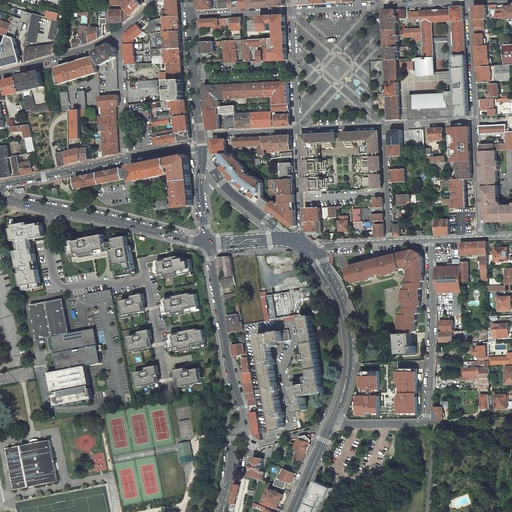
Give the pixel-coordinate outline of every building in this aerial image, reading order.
[(133,16),(143,5),(144,4),(140,1),(139,1),(137,0),(130,0),(125,6),(127,9),(133,16)] [(180,17),(178,0),(167,0),(168,11),(162,11),(163,18),(180,17)] [(215,0),(212,0),(198,1),(199,10),(229,9),(228,0),(215,0)] [(240,0),(241,2),(238,2),(238,4),(237,4),(237,8),(249,8),(248,0),(240,0)] [(487,19),(486,4),(474,5),(475,19),(485,19),(487,19)] [(423,57),(432,57),(435,57),(434,42),(449,41),(450,56),(454,56),(466,55),(464,20),(465,20),(464,6),(452,6),(452,9),(421,11),(421,12),(421,22),(423,45),(422,45),(423,55),(423,57)] [(133,16),(127,9),(125,10),(124,23),(125,23),(133,16)] [(399,23),(399,19),(405,18),(405,9),(383,10),(384,30),(397,30),(397,23),(399,23)] [(112,23),(124,23),(125,10),(112,11),(112,23)] [(60,14),(49,11),(49,12),(47,18),(55,21),(55,20),(58,21),(60,14)] [(421,12),(410,13),(411,22),(421,22),(421,12)] [(38,31),(40,16),(34,14),(31,30),(38,31)] [(275,23),(276,39),(286,38),(285,16),(269,16),(269,18),(265,19),(265,17),(259,17),(259,23),(266,23),(266,31),(270,31),(269,23),(275,23)] [(180,17),(163,18),(151,22),(151,34),(157,34),(157,33),(180,31),(180,17)] [(231,29),(241,29),(243,29),(242,18),(226,19),(227,25),(227,27),(231,26),(231,29)] [(226,19),(199,20),(200,32),(205,31),(205,29),(209,29),(209,27),(214,27),(214,34),(223,33),(222,26),(227,25),(226,19)] [(475,19),(475,34),(483,33),(483,27),(485,27),(485,19),(475,19)] [(13,25),(0,20),(0,32),(9,36),(13,25)] [(55,40),(60,22),(58,21),(55,20),(55,21),(51,39),(55,40)] [(144,40),(145,58),(138,58),(138,65),(142,65),(153,64),(152,58),(153,58),(153,56),(152,50),(151,34),(151,22),(150,22),(143,30),(144,40)] [(126,43),(144,40),(143,30),(139,24),(125,36),(126,43)] [(81,27),(81,33),(82,33),(82,40),(75,40),(75,48),(88,44),(89,27),(81,27)] [(100,38),(100,28),(90,28),(90,43),(100,38)] [(398,41),(399,41),(399,35),(397,35),(397,30),(384,30),(385,48),(398,47),(398,41)] [(19,51),(22,32),(15,31),(11,50),(19,51)] [(152,50),(181,48),(180,31),(157,33),(157,34),(151,34),(152,50)] [(36,43),(37,33),(31,32),(29,42),(36,43)] [(485,45),(484,33),(483,33),(475,34),(476,46),(485,45)] [(272,47),(272,57),(277,56),(278,60),(287,60),(287,49),(284,49),(284,44),(286,44),(286,38),(276,39),(271,39),(271,44),(272,47)] [(244,62),(251,62),(250,47),(250,40),(242,41),(243,48),(244,62)] [(201,54),(214,53),(214,54),(215,54),(215,51),(214,51),(213,42),(201,42),(201,54)] [(112,90),(119,90),(118,73),(117,49),(111,44),(94,53),(101,66),(100,73),(106,71),(106,66),(108,65),(107,63),(110,61),(111,66),(112,90)] [(57,45),(28,49),(26,62),(54,54),(57,45)] [(489,65),(488,45),(485,45),(476,46),(477,66),(489,65)] [(399,59),(398,52),(401,51),(400,47),(398,47),(385,48),(386,60),(398,59),(399,59)] [(169,64),(182,63),(181,48),(152,50),(153,56),(162,56),(162,57),(167,57),(167,58),(166,58),(166,59),(167,59),(167,61),(162,61),(162,64),(169,64)] [(16,65),(19,51),(11,50),(8,67),(16,65)] [(469,116),(466,55),(454,56),(450,56),(453,96),(448,95),(438,96),(438,104),(421,105),(421,102),(416,103),(416,106),(413,106),(413,116),(422,116),(422,118),(469,116)] [(160,64),(162,64),(162,61),(167,61),(167,59),(166,59),(166,58),(167,58),(167,57),(162,57),(162,56),(153,56),(153,58),(152,58),(153,64),(160,64)] [(60,85),(100,72),(95,57),(58,69),(60,85)] [(433,72),(421,73),(420,58),(417,58),(418,75),(436,75),(435,57),(432,57),(433,72)] [(420,58),(421,73),(433,72),(432,57),(423,57),(420,58)] [(390,120),(401,119),(400,96),(399,83),(398,59),(386,60),(386,61),(388,83),(387,83),(388,96),(390,120)] [(168,80),(183,80),(183,79),(182,63),(169,64),(169,71),(169,73),(164,73),(164,77),(160,78),(161,81),(168,80)] [(505,64),(489,65),(477,66),(477,69),(480,69),(481,82),(511,81),(511,64),(505,65),(505,64)] [(41,72),(19,77),(23,92),(45,87),(41,72)] [(19,77),(4,81),(7,96),(23,92),(19,77)] [(184,101),(183,80),(168,80),(169,102),(174,101),(184,101)] [(289,82),(268,83),(268,98),(277,97),(277,99),(275,99),(275,105),(290,104),(289,82)] [(248,98),(268,98),(268,83),(257,84),(247,84),(248,98)] [(248,98),(247,84),(227,85),(228,99),(248,98)] [(500,96),(499,84),(490,84),(490,91),(489,91),(489,96),(500,96)] [(227,85),(204,86),(206,108),(221,108),(221,107),(221,101),(218,101),(218,100),(228,99),(227,85)] [(78,91),(80,109),(81,109),(86,109),(87,109),(86,90),(78,91)] [(61,93),(64,111),(68,110),(71,110),(68,92),(61,93)] [(421,105),(438,104),(438,96),(438,94),(410,96),(411,119),(422,118),(422,116),(413,116),(413,106),(416,106),(416,103),(421,102),(421,105)] [(119,96),(100,97),(101,108),(102,108),(117,106),(119,106),(119,96)] [(32,97),(24,99),(28,113),(50,112),(48,105),(47,105),(35,107),(35,103),(34,103),(32,97)] [(482,110),(489,109),(490,115),(497,115),(497,109),(495,109),(494,99),(482,99),(482,110)] [(176,118),(188,116),(186,101),(184,101),(174,101),(169,102),(158,103),(158,108),(164,107),(164,109),(174,108),(175,111),(170,112),(170,113),(163,114),(162,113),(158,113),(158,120),(170,118),(176,118)] [(101,136),(101,138),(98,138),(98,140),(99,140),(104,140),(104,144),(104,145),(104,148),(101,148),(101,154),(104,154),(105,154),(105,157),(119,154),(117,106),(102,108),(102,117),(99,117),(100,124),(103,124),(103,130),(101,130),(101,132),(103,132),(104,136),(101,136)] [(210,126),(210,130),(221,129),(220,114),(236,114),(237,113),(236,106),(221,107),(221,108),(206,108),(208,117),(210,126)] [(271,112),(236,114),(236,116),(237,128),(273,126),(273,113),(273,112),(271,112)] [(291,115),(279,115),(278,114),(277,114),(277,113),(273,113),(273,126),(291,125),(291,115)] [(511,115),(509,116),(509,124),(510,129),(507,129),(507,125),(480,126),(481,134),(508,133),(508,132),(511,131),(511,115)] [(176,125),(189,124),(188,116),(176,118),(176,123),(175,123),(175,124),(176,124),(176,125)] [(157,126),(170,124),(170,118),(158,120),(152,121),(153,129),(157,128),(157,126)] [(223,119),(223,127),(233,127),(233,119),(223,119)] [(153,138),(175,134),(178,133),(190,131),(189,124),(176,125),(177,129),(157,133),(157,128),(153,129),(153,138)] [(13,132),(25,130),(26,139),(33,137),(30,125),(16,126),(15,126),(12,127),(13,132)] [(458,127),(458,141),(467,141),(471,141),(470,126),(458,127)] [(432,140),(445,139),(444,127),(430,128),(430,141),(432,141),(432,140)] [(405,145),(404,145),(403,130),(393,130),(390,133),(391,157),(404,156),(404,146),(405,146),(405,145)] [(190,131),(178,133),(180,142),(191,140),(190,131)] [(382,171),(381,157),(377,157),(377,154),(381,153),(380,132),(347,133),(348,141),(349,149),(356,148),(356,143),(362,143),(363,154),(366,154),(366,157),(363,158),(364,162),(359,162),(359,169),(364,169),(364,172),(366,172),(367,175),(364,175),(364,179),(360,180),(360,187),(365,187),(365,189),(383,189),(382,175),(378,175),(378,171),(382,171)] [(334,142),(348,141),(347,133),(334,134),(334,142)] [(175,134),(153,138),(154,147),(176,143),(175,134)] [(318,160),(318,156),(320,156),(320,145),(326,145),(326,150),(335,149),(334,142),(334,134),(301,135),(303,157),(307,157),(307,160),(303,160),(304,174),(306,174),(306,170),(324,169),(323,164),(321,164),(321,160),(318,160)] [(265,150),(274,149),(275,152),(276,152),(276,151),(293,150),(292,135),(263,137),(264,144),(265,146),(265,150)] [(25,139),(28,154),(36,153),(33,137),(26,139),(25,139)] [(235,138),(235,146),(264,144),(263,137),(235,138)] [(229,148),(227,148),(227,139),(212,139),(214,155),(215,155),(234,154),(236,153),(236,150),(229,150),(229,148)] [(0,147),(0,159),(8,158),(9,158),(8,151),(7,147),(7,146),(0,147)] [(265,146),(258,147),(260,156),(263,155),(265,165),(268,165),(265,150),(265,146)] [(83,162),(83,149),(77,150),(76,149),(74,149),(74,151),(70,151),(70,164),(83,162)] [(499,181),(499,169),(501,169),(501,160),(498,160),(498,150),(481,150),(483,182),(485,182),(487,182),(496,182),(497,182),(497,181),(498,181),(499,181)] [(57,154),(60,167),(70,164),(70,151),(57,154)] [(234,154),(215,155),(217,159),(223,169),(234,182),(236,180),(239,183),(240,184),(246,189),(244,191),(289,225),(290,224),(293,226),(297,226),(295,195),(281,195),(281,203),(279,205),(274,201),(272,204),(265,198),(264,183),(255,177),(254,178),(248,173),(246,171),(247,170),(234,154)] [(193,205),(188,158),(184,155),(130,166),(133,181),(169,174),(170,173),(170,172),(171,171),(170,168),(175,167),(178,206),(193,205)] [(20,165),(19,159),(18,156),(12,157),(16,176),(22,175),(20,165)] [(0,179),(11,177),(8,158),(0,159),(0,179)] [(458,162),(459,172),(458,172),(458,174),(459,174),(459,179),(465,179),(473,179),(472,161),(465,162),(458,162)] [(31,162),(20,165),(22,175),(33,172),(31,162)] [(281,176),(281,180),(294,179),(294,174),(291,175),(290,167),(293,166),(293,162),(282,163),(282,166),(281,166),(281,171),(283,171),(283,175),(281,176)] [(450,177),(455,177),(454,162),(446,162),(432,163),(433,181),(451,180),(450,177)] [(322,177),(319,178),(319,174),(322,174),(321,171),(326,171),(325,164),(323,164),(324,169),(306,170),(306,174),(304,174),(304,175),(308,175),(308,178),(304,178),(305,192),(322,191),(322,189),(327,188),(326,181),(322,181),(322,177)] [(392,165),(393,182),(406,181),(406,178),(408,178),(408,176),(406,176),(406,174),(407,174),(407,173),(406,173),(405,164),(392,165)] [(77,189),(124,179),(122,168),(75,177),(77,189)] [(281,180),(269,180),(270,196),(281,195),(295,195),(294,179),(281,180)] [(466,194),(465,179),(459,179),(455,180),(454,180),(454,185),(452,185),(452,189),(454,189),(455,194),(466,194)] [(483,185),(484,197),(500,196),(499,184),(498,184),(496,184),(496,182),(487,182),(487,185),(485,185),(483,185)] [(467,208),(466,194),(455,194),(455,199),(453,199),(453,203),(455,203),(456,208),(467,208)] [(411,203),(411,195),(400,195),(400,205),(401,205),(411,205),(411,203)] [(492,221),(511,220),(511,204),(505,204),(500,200),(500,196),(484,197),(485,215),(492,221)] [(373,197),(373,208),(385,208),(385,197),(373,197)] [(153,209),(164,208),(163,200),(152,201),(153,209)] [(164,208),(174,207),(174,203),(168,203),(168,200),(163,200),(164,208)] [(321,221),(320,208),(306,208),(306,221),(321,221)] [(349,231),(348,217),(340,217),(340,221),(339,221),(339,231),(342,231),(349,231)] [(450,219),(436,220),(437,235),(451,234),(450,219)] [(395,220),(396,236),(402,236),(402,234),(401,233),(403,233),(403,229),(403,223),(401,224),(401,220),(395,220)] [(32,221),(13,225),(15,240),(18,240),(20,249),(18,250),(25,290),(44,286),(40,269),(39,269),(37,262),(39,261),(37,248),(34,248),(32,239),(48,235),(45,222),(32,225),(32,221)] [(318,233),(322,233),(321,221),(306,221),(307,232),(318,231),(318,233)] [(376,222),(377,237),(386,237),(385,221),(376,222)] [(105,234),(72,240),(73,245),(70,246),(73,261),(113,254),(117,274),(120,274),(120,276),(137,273),(131,245),(130,246),(128,236),(115,238),(116,241),(107,242),(105,234)] [(488,241),(460,243),(460,254),(460,255),(460,256),(488,254),(488,241)] [(460,254),(460,243),(452,243),(452,250),(456,249),(456,254),(460,254)] [(440,260),(446,259),(445,258),(450,258),(450,244),(435,244),(435,258),(440,258),(440,260)] [(507,247),(494,248),(494,261),(506,260),(506,253),(507,253),(507,247)] [(371,276),(384,273),(385,276),(391,274),(391,273),(396,272),(395,270),(405,268),(408,270),(409,282),(406,285),(406,289),(403,290),(403,294),(402,294),(403,302),(406,301),(406,308),(403,311),(403,315),(400,315),(401,334),(412,334),(414,333),(416,331),(416,323),(417,322),(417,321),(417,320),(417,319),(416,319),(415,319),(415,316),(417,316),(419,314),(418,308),(420,306),(420,300),(419,300),(419,297),(420,296),(420,295),(420,294),(419,294),(419,290),(421,290),(422,288),(422,282),(424,281),(423,257),(414,250),(391,255),(391,257),(388,258),(387,258),(386,258),(385,258),(384,259),(381,260),(381,259),(367,262),(367,264),(364,265),(363,264),(362,264),(361,265),(360,266),(357,266),(356,265),(352,266),(353,268),(344,270),(345,274),(349,273),(351,280),(355,279),(356,282),(365,280),(365,281),(372,280),(371,276)] [(235,283),(250,280),(258,279),(259,278),(254,255),(230,257),(234,278),(234,279),(235,283)] [(183,256),(159,260),(160,266),(157,266),(159,274),(166,273),(166,278),(182,276),(182,274),(195,272),(193,260),(188,261),(188,257),(183,258),(183,256)] [(224,266),(226,276),(220,277),(220,280),(234,278),(230,257),(220,257),(216,259),(218,267),(221,266),(224,266)] [(469,275),(468,262),(463,262),(460,262),(461,267),(461,276),(469,275)] [(451,293),(461,292),(461,282),(461,280),(461,276),(461,267),(436,268),(436,293),(451,293)] [(221,287),(235,284),(235,283),(234,279),(234,278),(220,280),(221,287)] [(295,315),(313,312),(309,288),(266,296),(265,292),(260,293),(265,320),(284,317),(295,315)] [(112,289),(87,294),(88,302),(108,298),(109,306),(115,305),(112,289)] [(463,331),(462,306),(461,292),(451,293),(453,331),(453,332),(459,331),(463,331)] [(134,298),(122,300),(124,312),(125,315),(132,314),(145,311),(143,303),(146,303),(144,293),(133,295),(134,298)] [(194,293),(166,299),(168,303),(165,304),(167,313),(173,312),(173,315),(177,315),(177,316),(190,314),(189,312),(197,311),(196,310),(202,309),(200,294),(195,295),(194,293)] [(509,310),(509,296),(498,297),(499,310),(509,310)] [(102,362),(95,328),(71,333),(64,298),(30,305),(37,340),(52,337),(55,349),(51,349),(52,354),(56,353),(59,370),(87,365),(102,362)] [(237,315),(227,317),(228,325),(239,323),(238,315),(237,315)] [(312,326),(311,316),(300,317),(302,328),(300,328),(301,334),(303,333),(306,354),(304,355),(305,360),(307,359),(310,377),(307,377),(308,381),(310,382),(310,384),(292,387),(293,394),(294,394),(294,398),(292,398),(293,404),(294,404),(296,411),(307,409),(304,397),(303,398),(302,396),(324,392),(323,386),(322,386),(320,377),(321,376),(318,358),(317,358),(316,357),(317,357),(318,357),(317,353),(316,353),(315,352),(317,352),(313,332),(312,333),(312,332),(313,331),(313,327),(312,327),(311,327),(311,326),(312,326)] [(239,323),(228,325),(230,332),(240,330),(243,330),(242,322),(239,323)] [(502,327),(494,328),(494,337),(496,337),(508,337),(508,331),(508,327),(507,324),(502,324),(502,327)] [(201,328),(173,334),(174,339),(172,339),(174,348),(179,347),(180,351),(184,350),(184,352),(196,349),(196,348),(203,346),(203,345),(209,344),(206,329),(201,331),(201,328)] [(140,334),(129,336),(131,348),(132,351),(139,349),(152,347),(150,339),(153,338),(151,329),(140,331),(140,334)] [(273,333),(263,334),(256,335),(261,360),(262,360),(262,361),(261,361),(262,365),(263,365),(263,366),(262,367),(266,386),(267,386),(267,387),(266,388),(266,391),(268,392),(268,393),(267,393),(270,412),(271,412),(272,413),(270,415),(271,417),(272,418),(273,419),(271,419),(273,430),(284,428),(282,418),(284,417),(283,412),(281,412),(277,391),(280,390),(279,385),(276,385),(273,365),(275,364),(274,359),(272,360),(269,344),(271,344),(272,345),(273,346),(277,346),(276,343),(290,340),(288,330),(272,332),(273,333)] [(453,331),(440,332),(440,342),(453,341),(453,334),(455,334),(455,335),(459,334),(459,331),(453,332),(453,331)] [(401,355),(417,354),(417,347),(413,347),(412,334),(401,334),(399,334),(401,355)] [(244,350),(243,344),(232,345),(234,356),(241,355),(247,354),(247,349),(244,350)] [(478,354),(478,362),(481,362),(485,361),(489,361),(489,354),(486,354),(486,346),(477,347),(477,348),(478,354)] [(251,372),(248,358),(242,359),(245,373),(251,372)] [(479,374),(489,373),(489,365),(489,361),(485,361),(485,368),(479,368),(479,374)] [(367,375),(374,374),(375,374),(374,363),(364,363),(365,375),(367,375)] [(56,406),(86,400),(88,402),(92,401),(93,399),(87,365),(59,370),(49,372),(53,391),(51,393),(52,397),(54,399),(56,406)] [(147,370),(136,372),(138,384),(138,387),(145,385),(159,383),(157,375),(160,374),(158,365),(147,367),(147,370)] [(187,367),(175,369),(177,379),(180,378),(182,386),(202,383),(199,368),(187,370),(187,367)] [(253,389),(251,372),(245,373),(242,373),(246,391),(253,389)] [(479,374),(463,375),(463,380),(479,379),(480,391),(489,390),(489,373),(479,374)] [(375,376),(375,389),(379,389),(392,389),(392,387),(392,380),(392,376),(375,376)] [(366,389),(369,380),(358,377),(354,390),(361,390),(366,389)] [(246,391),(248,399),(254,398),(253,389),(246,391)] [(357,405),(361,390),(354,390),(348,410),(355,408),(357,405)] [(506,408),(506,394),(494,395),(495,408),(506,408)] [(490,409),(489,395),(480,395),(480,409),(490,409)] [(405,415),(411,415),(411,414),(417,414),(417,403),(401,402),(401,414),(405,414),(405,415)] [(433,420),(444,420),(449,420),(449,402),(441,402),(441,407),(433,407),(433,420)] [(379,416),(388,416),(388,419),(394,419),(394,414),(396,414),(396,407),(394,407),(394,403),(379,403),(379,412),(379,413),(379,416)] [(251,419),(252,426),(259,424),(258,417),(251,419)] [(252,426),(253,434),(260,433),(259,428),(259,424),(252,426)] [(90,447),(96,446),(94,437),(90,438),(89,434),(81,436),(82,439),(85,438),(87,446),(89,446),(90,451),(91,451),(90,447)] [(297,450),(305,453),(306,454),(308,454),(314,438),(311,437),(308,435),(299,437),(297,443),(295,442),(294,444),(290,442),(288,446),(297,450)] [(15,490),(57,482),(50,441),(7,449),(15,490)] [(179,443),(183,462),(194,460),(191,441),(179,443)] [(273,451),(275,443),(266,446),(264,456),(272,458),(273,451)] [(305,453),(297,450),(294,458),(303,461),(306,454),(305,453)] [(261,471),(263,459),(253,457),(249,475),(263,480),(263,477),(265,472),(261,471)] [(284,489),(287,482),(290,483),(295,473),(284,469),(280,479),(278,478),(275,485),(284,489)] [(314,511),(320,500),(321,500),(323,497),(322,496),(323,495),(327,497),(332,487),(317,481),(315,486),(311,495),(310,495),(302,511),(314,511)] [(234,483),(231,494),(231,495),(237,496),(239,485),(234,483)] [(265,503),(274,507),(272,511),(273,511),(281,511),(282,510),(278,507),(283,495),(271,489),(265,503)]
